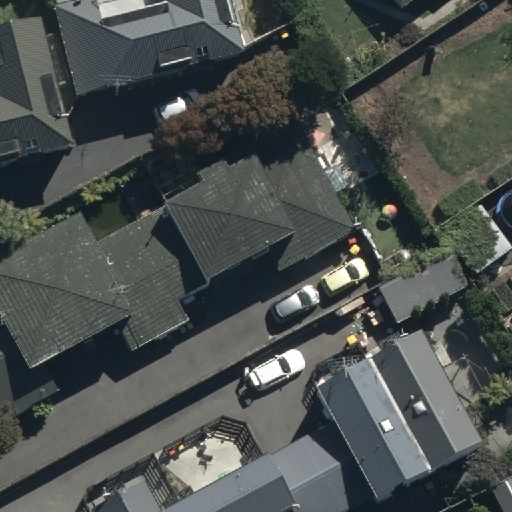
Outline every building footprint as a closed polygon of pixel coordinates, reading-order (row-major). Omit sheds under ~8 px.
[(131,0),(56,20),(78,112),(124,114),(248,82),(226,0),(131,0)] [(431,0),(384,0),(404,23),(431,0)] [(0,188),(74,173),(41,46),(0,55),(0,188)] [(82,246),(0,288),(0,434),(0,435),(59,404),(51,391),(126,352),(134,367),(190,337),(180,318),(206,304),(210,312),(273,278),(277,286),(358,243),(338,205),(350,200),(337,176),(324,184),(306,150),(91,263),(82,246)] [(268,472),(187,511),(152,511),(143,493),(104,511),(349,511),(364,505),(368,511),(379,511),(476,464),(419,350),(315,402),(329,429),(263,462),(268,472)]
